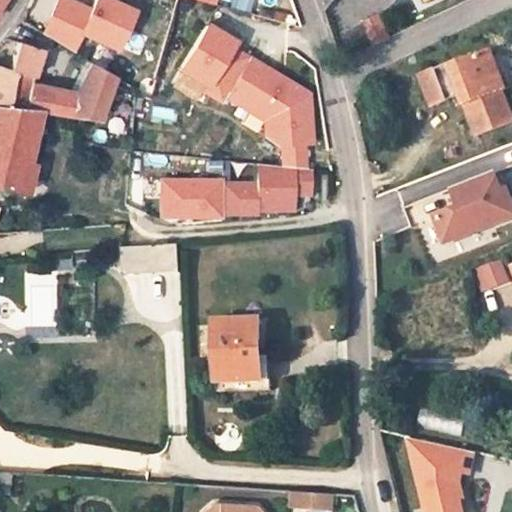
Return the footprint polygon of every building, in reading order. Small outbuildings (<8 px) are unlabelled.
[(138,25),(104,3),(95,17),(69,0),(66,0),(46,31),(74,50),(82,37),(116,59),(138,25)] [(252,0),(230,0),(229,7),(249,13),(252,0)] [(379,16),(365,23),(376,45),(389,38),(379,16)] [(206,23),(179,67),(206,84),(203,89),(221,100),(224,94),(247,58),(248,57),(231,46),(235,40),(206,23)] [(39,50),(16,42),(9,68),(14,70),(30,74),(39,50)] [(492,52),(481,56),(485,69),(502,78),(492,52)] [(450,64),(422,75),(434,105),(462,94),(466,103),(471,102),(476,116),(473,120),(478,134),(511,121),(511,116),(503,89),(506,88),(502,78),(485,69),(481,56),(452,67),(450,64)] [(314,139),(311,95),(261,64),(260,66),(247,58),(224,94),(263,118),(267,134),(281,141),(284,141),(282,162),(303,164),(305,140),(314,139)] [(30,74),(14,70),(8,109),(38,113),(68,116),(82,116),(96,117),(115,75),(91,60),(73,93),(27,83),(30,74)] [(9,68),(0,65),(0,108),(8,109),(14,70),(9,68)] [(471,102),(466,103),(473,120),(476,116),(471,102)] [(0,108),(0,185),(10,188),(16,160),(26,162),(38,113),(8,109),(0,108)] [(26,162),(16,160),(10,188),(26,191),(32,164),(26,162)] [(257,165),(258,182),(223,183),(223,179),(163,181),(164,221),(223,219),(223,216),(259,215),(259,213),(296,212),(296,196),(313,196),(312,169),(257,165)] [(447,243),(511,217),(511,195),(509,188),(504,190),(497,171),(454,188),(462,206),(437,216),(447,243)] [(179,246),(122,249),(124,272),(181,268),(179,246)] [(69,259),(51,259),(52,270),(69,268),(69,259)] [(477,266),(482,291),(510,286),(505,261),(477,266)] [(253,321),(216,322),(218,391),(271,388),(271,380),(263,379),(262,350),(254,350),(253,321)] [(261,321),(253,321),(254,350),(262,350),(261,321)] [(421,432),(459,432),(459,415),(421,414),(421,432)] [(240,426),(219,425),(219,449),(240,449),(240,426)] [(475,453),(407,440),(423,511),(462,511),(459,498),(463,496),(460,481),(461,472),(471,473),(475,453)] [(11,471),(0,470),(0,494),(9,495),(11,471)] [(330,505),(330,493),(291,490),(290,503),(330,505)]
